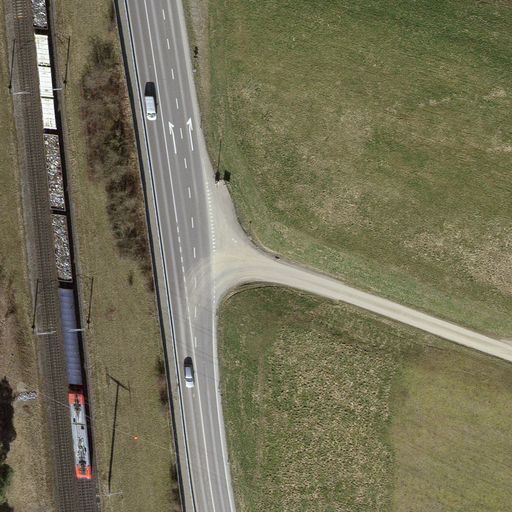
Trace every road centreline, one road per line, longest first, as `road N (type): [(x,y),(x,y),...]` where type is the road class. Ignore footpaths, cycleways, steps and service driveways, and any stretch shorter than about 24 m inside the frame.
road 1 (unclassified): [(125,0),(190,511)]
road 2 (primary): [(217,511),(153,0)]
